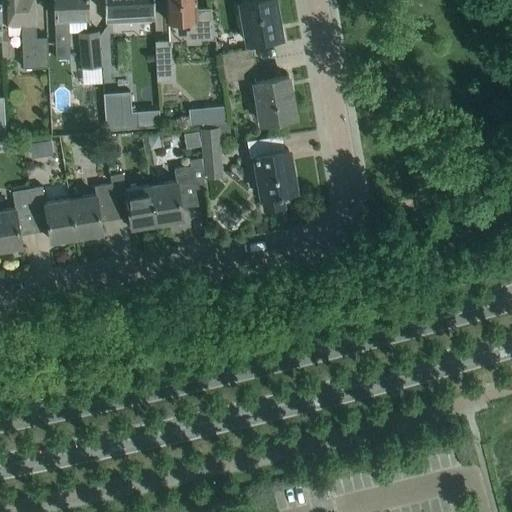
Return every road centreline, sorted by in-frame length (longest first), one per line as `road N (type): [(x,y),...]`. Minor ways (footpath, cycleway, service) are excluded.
road 1 (residential): [(0,296),(333,235),(348,204),(315,0)]
road 2 (tertiary): [(511,298),(210,378),(0,422)]
road 3 (tertiary): [(0,465),(511,344)]
road 4 (residential): [(344,511),(459,481),(473,482),(484,511)]
